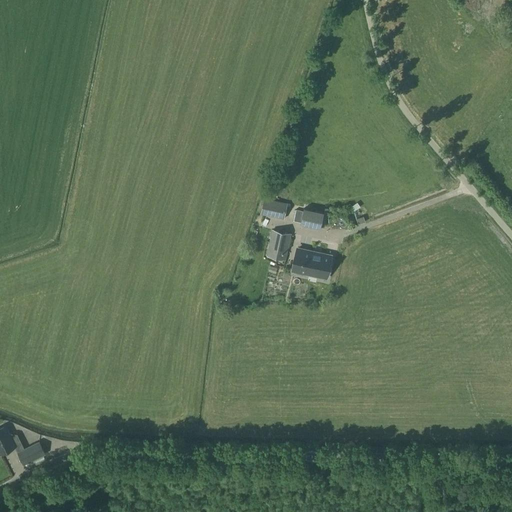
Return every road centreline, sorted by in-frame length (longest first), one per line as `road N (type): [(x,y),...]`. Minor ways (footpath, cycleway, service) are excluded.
road 1 (tertiary): [(0,492),(91,452),(511,459)]
road 2 (unclassified): [(511,237),(399,101),(366,0)]
